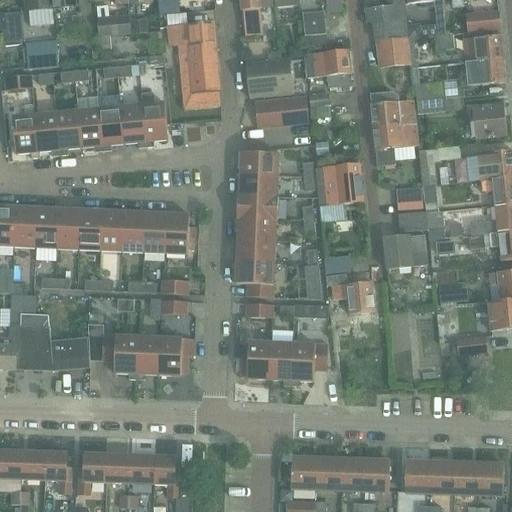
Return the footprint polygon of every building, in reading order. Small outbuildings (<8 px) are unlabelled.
[(24,0),(26,11),(53,9),(51,0),(24,0)] [(51,0),(53,9),(75,7),(74,0),(51,0)] [(262,37),(259,4),(274,4),(273,0),(240,0),(244,38),(262,37)] [(274,0),(276,9),(299,6),(298,0),(274,0)] [(298,0),(299,6),(300,13),(316,11),(316,8),(322,7),(322,1),(332,0),(298,0)] [(363,0),(365,13),(404,10),(403,0),(388,0),(387,0),(388,8),(376,9),(375,0),(363,0)] [(407,0),(408,6),(420,5),(420,10),(435,9),(434,2),(433,0),(407,0)] [(451,0),(452,10),(465,9),(463,0),(451,0)] [(434,2),(435,9),(435,14),(444,13),(443,1),(434,2)] [(372,24),(374,42),(377,42),(407,39),(406,27),(404,10),(365,13),(366,24),(372,24)] [(467,35),(499,32),(497,12),(465,15),(467,35)] [(25,41),(22,13),(1,15),(4,43),(25,41)] [(305,38),(326,36),(324,14),(303,16),(305,38)] [(97,20),(99,38),(131,36),(130,23),(129,17),(97,20)] [(79,19),(71,20),(72,32),(80,31),(79,19)] [(145,21),(130,23),(131,36),(146,34),(145,21)] [(178,47),(179,57),(216,53),(213,23),(166,28),(168,42),(170,45),(174,47),(178,47)] [(418,26),(406,27),(407,39),(408,40),(416,40),(419,39),(418,26)] [(464,51),(465,64),(502,60),(500,36),(463,40),(463,47),(460,47),(460,52),(464,51)] [(455,52),(454,37),(435,38),(436,53),(455,52)] [(407,39),(377,42),(377,43),(378,53),(379,69),(409,66),(409,69),(419,68),(419,67),(416,65),(414,49),(416,47),(416,40),(408,40),(407,39)] [(26,45),(28,58),(58,55),(57,42),(26,45)] [(302,48),(289,49),(290,61),(303,59),(302,48)] [(111,51),(100,52),(101,62),(112,61),(111,51)] [(349,76),(351,76),(348,52),(305,57),(307,81),(328,78),(329,90),(351,88),(349,76)] [(216,53),(179,57),(180,67),(189,67),(192,95),(182,96),(183,111),(193,111),(221,108),(220,93),(218,68),(216,53)] [(28,58),(29,71),(59,69),(58,55),(28,58)] [(150,59),(151,66),(151,69),(165,68),(164,57),(150,59)] [(461,74),(462,83),(416,87),(417,104),(463,99),(462,99),(464,99),(463,88),(505,84),(502,60),(465,64),(466,74),(461,74)] [(247,65),(251,101),(293,96),(289,61),(247,65)] [(117,69),(118,79),(132,78),(131,68),(117,69)] [(104,81),(118,79),(117,69),(103,70),(104,81)] [(74,73),(75,83),(89,82),(88,72),(74,73)] [(61,85),(75,83),(74,73),(61,74),(61,85)] [(54,85),(53,75),(39,76),(40,87),(54,85)] [(33,90),(31,77),(6,80),(7,93),(33,90)] [(154,94),(142,95),(143,107),(155,106),(154,94)] [(370,107),(373,129),(416,125),(414,103),(399,104),(399,98),(394,94),(371,96),(372,107),(370,107)] [(335,108),(334,95),(309,98),(311,118),(330,116),(329,108),(335,108)] [(293,100),(296,126),(309,125),(306,99),(293,100)] [(419,116),(448,113),(464,112),(463,99),(417,104),(419,116)] [(281,102),(283,128),(296,126),(293,100),(281,102)] [(268,103),(271,129),(283,128),(281,102),(268,103)] [(255,104),(258,130),(271,129),(268,103),(255,104)] [(143,107),(147,150),(154,149),(154,144),(168,142),(165,105),(155,106),(143,107)] [(474,141),(507,138),(505,117),(503,117),(502,108),(504,107),(504,106),(471,109),(474,141)] [(40,160),(39,155),(35,117),(34,107),(22,108),(23,118),(13,119),(16,157),(31,155),(31,161),(40,160)] [(121,109),(125,146),(138,145),(139,150),(147,150),(143,107),(121,109)] [(100,111),(104,154),(111,153),(111,148),(125,146),(121,109),(100,111)] [(78,113),(82,151),(95,149),(96,155),(104,154),(100,111),(78,113)] [(57,115),(61,158),(68,157),(68,152),(82,151),(78,113),(57,115)] [(39,155),(52,153),(53,159),(61,158),(57,115),(35,117),(39,155)] [(373,129),(375,151),(377,168),(396,166),(394,150),(403,149),(419,148),(416,125),(373,129)] [(327,144),(315,145),(316,158),(328,156),(327,144)] [(419,153),(424,189),(436,188),(436,187),(438,187),(435,165),(441,165),(439,151),(419,153)] [(480,182),(480,183),(511,180),(511,151),(477,155),(480,182)] [(242,155),(241,177),(278,179),(279,156),(242,155)] [(303,165),(304,179),(315,178),(313,164),(303,165)] [(320,207),(327,207),(363,204),(360,166),(315,170),(320,207)] [(446,170),(437,171),(439,186),(453,185),(453,179),(447,180),(447,174),(446,174),(446,170)] [(241,177),(240,198),(278,199),(278,179),(241,177)] [(306,193),(312,193),(316,192),(315,178),(304,179),(306,193)] [(493,194),(494,208),(511,205),(511,180),(480,183),(481,195),(493,194)] [(427,214),(425,214),(425,216),(439,214),(439,213),(436,188),(424,189),(427,214)] [(397,212),(422,210),(420,190),(396,192),(397,212)] [(238,221),(239,221),(277,223),(278,223),(279,199),(278,199),(240,198),(239,198),(238,221)] [(496,222),(481,224),(471,225),(472,237),(511,233),(511,205),(494,208),(496,222)] [(0,248),(14,249),(16,211),(18,212),(18,209),(0,208),(0,248)] [(303,209),(304,223),(314,222),(313,208),(303,209)] [(16,211),(14,249),(36,250),(38,212),(18,212),(16,211)] [(38,212),(36,250),(58,251),(59,213),(38,212)] [(81,214),(79,252),(101,253),(102,215),(104,215),(104,213),(79,212),(79,214),(81,214)] [(59,213),(58,251),(79,252),(81,214),(79,214),(59,213)] [(425,216),(427,232),(429,232),(430,242),(445,240),(443,213),(439,213),(439,214),(425,216)] [(399,234),(427,232),(425,216),(425,214),(397,216),(399,234)] [(102,215),(101,253),(122,254),(124,216),(104,215),(102,215)] [(124,216),(122,254),(144,255),(146,217),(124,216)] [(166,216),(166,218),(167,218),(166,256),(188,257),(188,253),(194,253),(195,230),(189,229),(190,217),(166,216)] [(146,217),(144,255),(166,256),(167,218),(166,218),(146,217)] [(239,221),(238,242),(276,243),(277,223),(239,221)] [(316,236),(314,222),(304,223),(305,237),(316,236)] [(501,262),(511,261),(511,233),(472,237),(469,238),(470,252),(492,250),(491,249),(499,248),(501,262)] [(385,271),(388,271),(426,268),(426,254),(424,237),(409,239),(409,238),(383,240),(385,271)] [(238,242),(237,263),(275,265),(276,243),(238,242)] [(317,251),(307,252),(308,267),(319,265),(317,251)] [(324,260),(326,277),(350,274),(348,258),(324,260)] [(247,299),(273,300),(275,265),(237,263),(236,286),(248,286),(247,299)] [(318,267),(304,268),(305,285),(319,285),(318,267)] [(496,300),(496,303),(511,301),(511,273),(490,275),(491,287),(498,287),(500,299),(496,300)] [(373,314),(370,286),(370,284),(347,287),(346,276),(326,278),(327,289),(331,288),(332,302),(347,301),(348,316),(373,314)] [(42,280),(42,290),(56,291),(56,281),(42,280)] [(56,281),(56,291),(70,292),(70,281),(56,281)] [(85,292),(99,293),(100,282),(86,282),(85,292)] [(100,282),(99,293),(113,293),(114,283),(100,282)] [(163,283),(162,296),(188,297),(189,284),(163,283)] [(129,284),(128,294),(142,295),(143,284),(129,284)] [(143,284),(142,295),(156,295),(157,285),(143,284)] [(27,297),(27,296),(27,286),(13,286),(12,296),(27,297)] [(454,292),(440,293),(441,306),(455,304),(454,292)] [(21,298),(20,316),(32,316),(36,317),(36,313),(36,298),(21,298)] [(151,301),(151,312),(161,313),(162,303),(162,302),(151,301)] [(491,334),(511,331),(511,301),(496,303),(496,304),(488,305),(491,334)] [(161,313),(161,316),(187,317),(188,304),(162,303),(161,313)] [(247,306),(247,319),(272,320),(273,307),(247,306)] [(280,318),(294,319),(294,308),(280,308),(280,318)] [(295,308),(294,320),(312,320),(312,308),(295,308)] [(312,308),(312,320),(327,321),(328,309),(312,308)] [(17,329),(13,371),(54,373),(53,370),(52,344),(51,344),(49,317),(47,312),(36,313),(36,317),(32,316),(32,322),(21,321),(21,329),(17,329)] [(13,371),(17,329),(10,328),(9,340),(0,340),(0,372),(13,373),(13,371)] [(129,382),(137,382),(139,339),(103,337),(102,363),(115,364),(115,376),(129,376),(129,382)] [(139,339),(137,382),(144,382),(145,377),(159,377),(160,340),(139,339)] [(486,339),(458,342),(458,344),(459,355),(459,358),(488,355),(486,339)] [(52,344),(53,370),(89,367),(87,340),(52,344)] [(160,340),(159,377),(181,378),(181,370),(187,370),(188,359),(182,358),(183,341),(160,340)] [(350,341),(337,342),(338,355),(351,354),(350,341)] [(248,381),(270,382),(272,345),(249,344),(249,361),(243,361),(242,373),(248,373),(248,381)] [(458,344),(444,346),(446,357),(459,355),(458,344)] [(272,345),(270,382),(284,383),(284,388),(291,388),(293,345),(272,345)] [(293,345),(291,388),(299,389),(299,383),(314,384),(314,372),(327,373),(328,347),(293,345)] [(487,372),(473,372),(473,386),(487,386),(487,372)] [(0,452),(0,480),(20,481),(21,453),(0,452)] [(21,453),(20,481),(45,482),(46,454),(21,453)] [(46,454),(45,482),(58,483),(58,496),(70,496),(70,475),(65,475),(66,455),(46,454)] [(91,484),(106,485),(107,457),(84,456),(84,476),(79,476),(78,497),(90,497),(91,484)] [(107,457),(106,485),(128,486),(129,457),(107,457)] [(129,457),(128,486),(150,487),(151,458),(129,457)] [(151,458),(150,487),(167,487),(166,501),(174,501),(174,479),(173,479),(174,459),(151,458)] [(292,492),(316,492),(318,461),(293,460),(292,492)] [(318,461),(316,492),(340,493),(341,462),(318,461)] [(341,462),(340,493),(364,494),(365,463),(341,462)] [(365,463),(364,494),(389,495),(390,464),(365,463)] [(405,496),(430,496),(431,465),(406,464),(405,496)] [(431,465),(430,496),(454,497),(455,466),(431,465)] [(455,466),(454,497),(478,498),(479,467),(455,466)] [(479,467),(478,498),(503,499),(504,468),(479,467)] [(188,511),(189,479),(174,479),(174,501),(174,511),(188,511)] [(20,493),(18,511),(29,511),(30,494),(20,493)] [(119,511),(126,511),(128,497),(120,497),(119,511)] [(128,497),(126,511),(138,511),(139,498),(128,497)]
